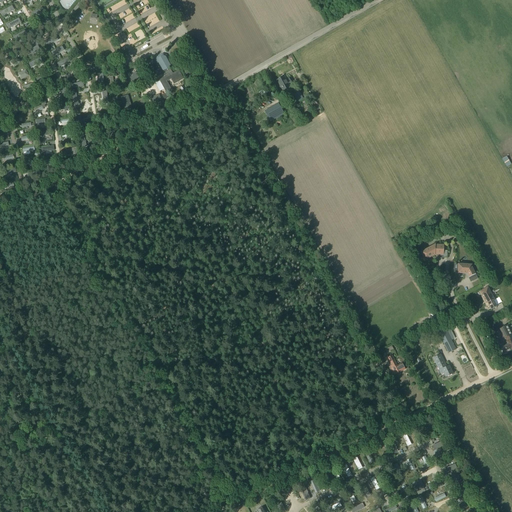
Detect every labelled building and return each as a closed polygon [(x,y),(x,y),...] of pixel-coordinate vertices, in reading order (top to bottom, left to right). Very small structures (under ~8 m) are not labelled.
[(112,14),(129,5),(127,1),(110,10),(112,14)] [(140,11),(142,16),(152,10),(150,5),(140,11)] [(11,6),(0,11),(0,12),(2,16),(7,13),(12,10),(10,7),(11,6)] [(42,8),(31,14),(33,18),(38,15),(43,12),(41,8),(42,8)] [(133,10),(121,15),(122,20),(128,17),(128,18),(123,20),(125,24),(137,19),(133,10)] [(149,28),(162,23),(158,15),(146,20),(149,28)] [(17,18),(6,24),(8,28),(14,26),(13,25),(19,22),(17,19),(17,18)] [(48,19),(37,25),(39,29),(44,26),(44,25),(49,23),(47,19),(48,19)] [(130,34),(142,27),(140,24),(128,30),(130,34)] [(136,33),(140,42),(148,38),(144,30),(136,33)] [(24,31),(13,37),(15,41),(20,38),(25,35),(24,31)] [(56,35),(45,41),(47,45),(52,43),(52,42),(57,39),(56,36),(56,35)] [(62,45),(51,51),(53,55),(58,52),(63,49),(61,45),(62,45)] [(38,46),(27,52),(29,56),(34,53),(39,50),(37,47),(38,46)] [(68,56),(57,63),(59,66),(64,64),(64,63),(70,60),(68,57),(68,56)] [(159,59),(158,61),(163,71),(165,70),(168,76),(159,80),(166,92),(171,90),(169,87),(183,79),(178,71),(172,74),(169,68),(170,67),(165,57),(162,57),(159,59)] [(40,58),(28,63),(30,67),(36,65),(41,62),(39,59),(40,58)] [(140,82),(136,73),(132,75),(133,76),(130,78),(134,85),(140,82)] [(48,74),(37,80),(39,84),(44,81),(49,78),(47,75),(48,74)] [(112,76),(107,77),(109,88),(120,87),(119,82),(113,83),(112,76)] [(283,77),(276,81),(282,92),(289,88),(287,84),(288,84),(285,80),(283,77)] [(260,88),(258,89),(261,96),(267,93),(264,88),(261,90),(260,88)] [(61,96),(67,94),(65,90),(66,90),(66,89),(54,94),(55,98),(61,96)] [(298,91),(286,97),(290,106),(303,99),(298,91)] [(152,97),(149,98),(151,105),(162,102),(159,95),(153,97),(153,96),(151,97),(152,97)] [(127,96),(119,98),(124,113),(132,111),(127,96)] [(45,100),(33,106),(35,111),(42,107),(43,108),(45,107),(45,106),(47,105),(45,100)] [(314,100),(301,109),(304,114),(317,106),(314,100)] [(278,104),(264,112),(270,122),(284,114),(278,104)] [(282,119),(275,123),(278,128),(285,124),(282,119)] [(78,156),(76,147),(65,150),(65,151),(66,154),(72,153),(73,156),(73,157),(74,157),(78,156)] [(434,245),(420,253),(424,261),(435,255),(440,255),(440,257),(443,257),(443,258),(447,258),(447,251),(443,251),(443,246),(434,245)] [(457,265),(457,273),(464,274),(464,273),(466,273),(468,277),(474,274),(470,265),(457,265)] [(488,289),(480,294),(487,306),(488,306),(491,312),(497,309),(494,302),(495,302),(488,289)] [(447,325),(436,330),(442,341),(440,342),(442,346),(444,345),(448,354),(456,350),(451,341),(454,339),(447,325)] [(511,337),(506,326),(500,329),(504,339),(505,338),(507,342),(506,342),(507,344),(500,348),(503,354),(511,349),(511,337)] [(392,346),(383,351),(384,354),(387,353),(387,354),(394,350),(392,346)] [(440,355),(433,358),(441,375),(444,373),(446,377),(453,374),(449,366),(446,367),(440,355)] [(392,356),(387,358),(393,368),(391,369),(394,375),(397,374),(397,375),(400,374),(399,373),(405,370),(401,363),(397,366),(392,356)] [(434,421),(424,424),(426,432),(433,429),(432,427),(435,426),(434,421)] [(405,434),(402,436),(403,438),(404,441),(406,444),(407,447),(411,445),(410,442),(408,439),(407,436),(405,434)] [(393,440),(389,442),(390,445),(391,448),(393,451),(394,453),(398,452),(396,449),(395,446),(394,443),(393,440)] [(441,447),(444,446),(446,444),(445,440),(442,442),(439,443),(436,444),(433,446),(435,450),(438,448),(441,447)] [(449,457),(451,455),(450,451),(447,453),(444,454),(441,455),(438,457),(440,461),(443,459),(446,458),(449,457)] [(369,452),(364,454),(366,457),(368,460),(369,464),(374,462),(372,458),(370,455),(369,452)] [(425,456),(422,458),(423,461),(425,464),(427,468),(430,466),(429,463),(427,459),(426,456),(425,456)] [(357,457),(353,459),(354,462),(355,464),(357,467),(358,470),(362,468),(361,465),(360,462),(358,460),(357,457)] [(411,459),(407,461),(408,464),(410,467),(411,470),(415,469),(414,465),(412,462),(411,459)] [(346,464),(342,466),(343,469),(345,472),(346,475),(347,478),(351,476),(352,476),(350,473),(349,470),(348,467),(346,464)] [(402,474),(400,470),(399,467),(397,464),(393,466),(395,469),(396,472),(398,475),(402,474)] [(446,468),(443,469),(445,473),(448,472),(451,471),(454,469),(457,468),(455,464),(452,465),(449,467),(446,468)] [(335,467),(331,469),(332,472),(333,475),(335,477),(336,480),(340,479),(339,476),(337,473),(336,470),(335,467)] [(324,473),(321,474),(326,485),(330,483),(324,473)] [(454,474),(451,476),(452,478),(453,481),(455,483),(458,482),(461,480),(460,478),(458,475),(457,473),(454,474)] [(378,486),(377,483),(375,480),(374,478),(374,477),(370,479),(372,482),(373,485),(374,488),(376,491),(380,488),(378,486)] [(313,479),(309,481),(311,485),(313,488),(315,491),(319,488),(317,486),(318,485),(317,483),(316,484),(313,479)] [(431,484),(428,486),(429,489),(433,488),(436,486),(440,484),(438,481),(437,481),(434,482),(431,484)] [(360,482),(356,484),(362,495),(365,493),(360,482)] [(303,484),(300,486),(306,495),(309,494),(305,488),(306,487),(305,484),(304,485),(303,484)] [(406,486),(402,488),(403,491),(405,494),(407,498),(410,496),(409,493),(407,489),(406,486)] [(457,493),(456,494),(458,498),(460,496),(463,495),(466,494),(469,492),(467,488),(464,490),(461,491),(459,492),(457,493)] [(387,495),(390,493),(388,489),(385,491),(382,493),(379,494),(380,498),(384,496),(387,495)] [(350,490),(346,491),(348,494),(349,497),(350,500),(352,503),(356,501),(354,498),(353,495),(351,492),(350,490)] [(443,499),(446,497),(444,493),(444,494),(441,495),(437,497),(434,498),(436,502),(439,500),(443,499)] [(422,497),(418,499),(420,502),(421,505),(423,509),(427,507),(425,504),(423,500),(422,497)] [(463,503),(460,504),(462,508),(465,507),(468,506),(471,504),(474,503),(472,499),(469,500),(466,502),(463,503)] [(280,501),(276,502),(281,511),(283,511),(285,511),(280,501)] [(332,506),(328,508),(330,511),(333,510),(336,509),(339,508),(341,506),(340,503),(337,504),(334,505),(332,506)] [(354,507),(351,509),(352,511),(354,511),(356,511),(359,510),(362,509),(364,507),(362,503),(360,505),(357,506),(354,507)]
